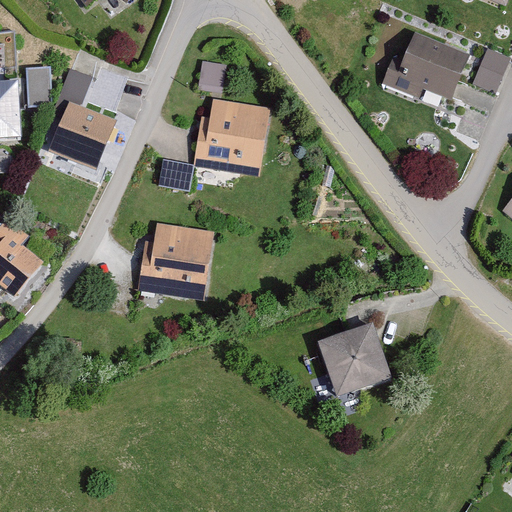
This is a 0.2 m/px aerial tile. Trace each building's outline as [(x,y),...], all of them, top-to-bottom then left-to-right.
[(73,0),(84,14),(102,0),(116,0),(125,11),(139,0),(73,0)] [(508,0),(475,0),(475,1),(504,12),(508,0)] [(455,55),(414,38),(403,67),(392,63),(382,89),(420,104),(423,97),(450,108),(467,65),(453,59),(455,55)] [(72,66),(62,93),(87,103),(98,76),(72,66)] [(226,71),(200,68),(197,95),(222,98),(226,71)] [(50,113),(47,74),(24,75),(27,115),(50,113)] [(0,146),(20,146),(18,89),(0,89),(0,146)] [(270,114),(210,105),(208,123),(199,122),(192,168),(258,177),(262,150),(265,150),(270,114)] [(116,129),(69,109),(48,158),(95,178),(116,129)] [(193,171),(162,167),(158,194),(189,199),(193,171)] [(511,203),(502,216),(511,224),(511,203)] [(6,226),(0,232),(0,291),(14,303),(42,272),(21,253),(27,245),(6,226)] [(202,306),(212,237),(155,229),(153,247),(144,246),(137,297),(202,306)] [(390,384),(374,331),(317,348),(334,402),(390,384)]
